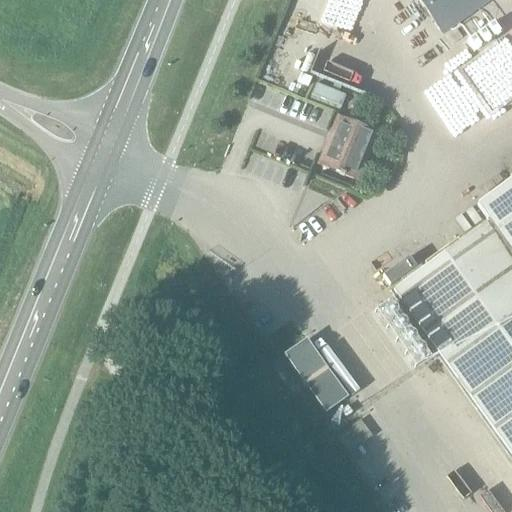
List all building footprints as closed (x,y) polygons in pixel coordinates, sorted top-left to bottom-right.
[(415,0),(442,37),(492,0),(415,0)] [(511,49),(500,32),(459,60),(498,116),(511,106),(511,102),(507,95),(511,92),(511,49)] [(358,166),(362,168),(376,135),(337,118),(330,135),(334,137),(321,168),(352,181),(358,166)] [(511,182),(476,208),(488,224),(392,292),(511,459),(511,182)] [(343,353),(375,397),(387,389),(355,344),(343,353)] [(326,410),(345,397),(308,345),(289,358),(326,410)]
